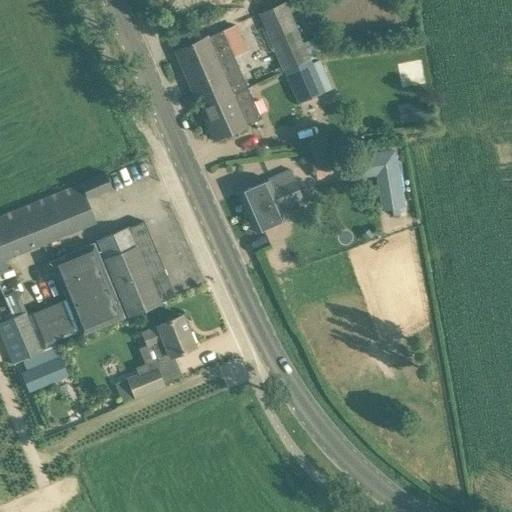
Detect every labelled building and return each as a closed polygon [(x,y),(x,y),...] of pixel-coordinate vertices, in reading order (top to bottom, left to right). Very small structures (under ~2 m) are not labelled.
[(310,59),(302,43),(285,3),(259,14),(284,71),(310,59)] [(244,80),(241,74),(234,59),(221,31),(176,51),(201,108),(247,87),(244,80)] [(332,87),(319,60),(312,63),(310,59),(284,71),(298,102),(323,91),(332,87)] [(214,139),(233,131),(261,118),(247,87),(201,108),(214,139)] [(425,100),(397,106),(400,122),(429,116),(425,100)] [(343,147),(312,151),(316,178),(347,174),(343,147)] [(378,175),(380,208),(403,206),(399,149),(365,151),(366,176),(378,175)] [(256,232),(274,224),(285,219),(279,205),(301,196),(290,169),(238,192),(256,232)] [(111,187),(105,173),(81,183),(86,197),(111,187)] [(0,260),(76,230),(94,222),(79,184),(0,215),(0,260)] [(144,309),(157,303),(175,296),(144,221),(113,234),(50,259),(80,333),(144,309)] [(26,312),(0,323),(0,337),(11,363),(42,350),(26,312)] [(123,404),(125,403),(166,385),(156,362),(194,347),(181,315),(157,325),(158,325),(141,332),(146,342),(139,345),(146,361),(136,365),(139,371),(139,372),(126,377),(127,379),(115,384),(123,404)] [(56,357),(55,358),(21,371),(29,391),(69,376),(56,343),(52,345),(54,351),(56,357)]
